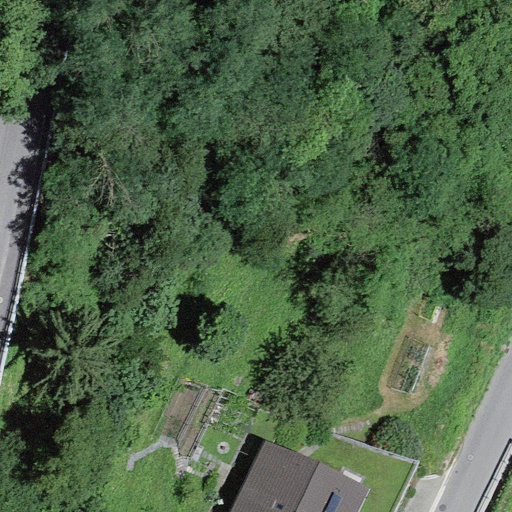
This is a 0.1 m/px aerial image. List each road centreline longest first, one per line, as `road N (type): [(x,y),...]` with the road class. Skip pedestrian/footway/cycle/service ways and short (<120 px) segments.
road 1 (tertiary): [(0,209),(34,50),(30,21),(14,0)]
road 2 (tertiary): [(511,397),(460,511)]
